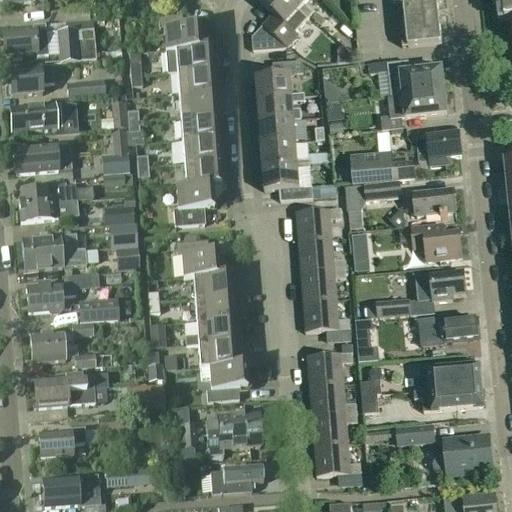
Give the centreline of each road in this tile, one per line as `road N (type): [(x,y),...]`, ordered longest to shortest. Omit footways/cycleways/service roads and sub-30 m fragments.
road 1 (residential): [(302,511),(283,289),(244,223),(232,30),(242,0)]
road 2 (residential): [(511,488),(461,0)]
road 3 (residential): [(15,511),(0,320)]
